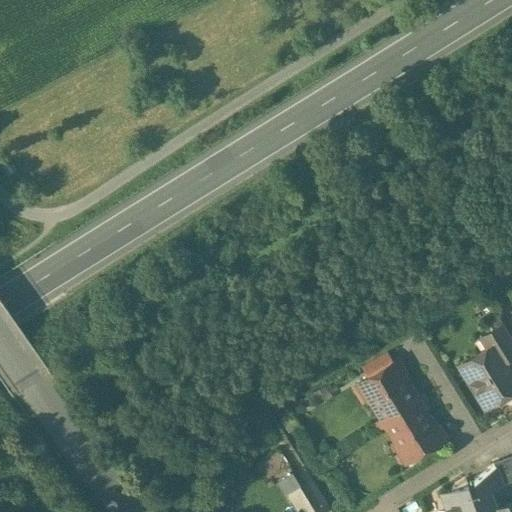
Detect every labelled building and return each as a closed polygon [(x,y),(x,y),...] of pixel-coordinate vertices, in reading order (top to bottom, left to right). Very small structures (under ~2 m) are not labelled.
[(381,321),(353,330),(359,349),(387,340),(381,321)] [(511,356),(511,337),(502,322),(489,330),(496,341),(497,340),(509,359),(511,356)] [(496,341),(465,361),(473,373),(468,377),(486,406),(511,390),(511,363),(509,359),(497,340),(496,341)] [(397,359),(365,378),(376,395),(370,399),(383,421),(411,404),(408,398),(414,394),(401,374),(405,372),(397,359)] [(415,410),(411,404),(383,421),(397,443),(403,439),(414,457),(445,437),(437,424),(434,426),(422,406),(415,410)] [(511,487),(511,461),(479,473),(484,486),(488,497),(500,492),(511,487)] [(315,511),(299,485),(286,493),(297,511),(298,511),(315,511)] [(484,486),(442,498),(446,511),(482,511),(504,504),(500,492),(488,497),(484,486)] [(511,511),(511,501),(504,504),(482,511),(511,511)]
